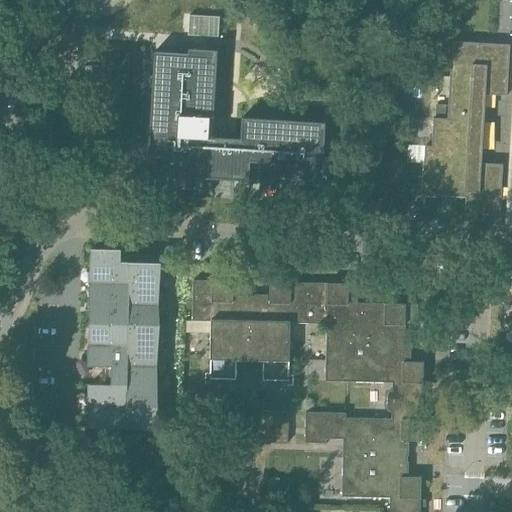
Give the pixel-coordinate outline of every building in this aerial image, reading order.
[(507,95),(510,45),(452,42),(447,119),(433,118),(432,146),(425,146),(422,196),(464,199),(463,213),(500,215),(502,164),(481,163),(485,94),(507,95)] [(226,139),(231,51),(202,50),(202,55),(167,53),(161,157),(188,158),(187,178),(263,182),(264,163),(273,163),(272,183),(340,187),(342,158),(337,158),(339,124),(255,119),(254,141),(226,139)] [(156,428),(159,262),(122,261),(122,249),(93,249),(91,366),(107,366),(107,384),(91,383),(90,427),(156,428)] [(240,300),(237,300),(233,300),(234,280),(193,279),(192,320),(211,321),(210,377),(236,378),(237,360),(264,360),(263,379),(289,379),(290,322),(327,323),(326,380),(392,381),(392,388),(391,389),(389,391),(388,394),(387,406),(389,409),(391,411),(392,418),(346,417),(346,412),(306,411),(305,442),(327,442),(327,438),(343,438),(342,495),(390,496),(389,511),(420,511),(421,476),(403,476),(403,468),(406,467),(407,466),(407,449),(406,447),(403,447),(403,441),(403,439),(422,439),(424,361),(405,361),(405,353),(407,353),(409,352),(410,349),(410,341),(405,341),(405,303),(349,301),(349,283),(270,281),(270,300),(262,300),(262,296),(259,295),(245,295),(242,297),(240,300)] [(184,418),(202,418),(202,407),(184,408),(184,418)] [(262,442),(288,442),(289,416),(288,413),(287,412),(284,411),(256,411),(256,436),(257,439),(259,441),(262,442)]
